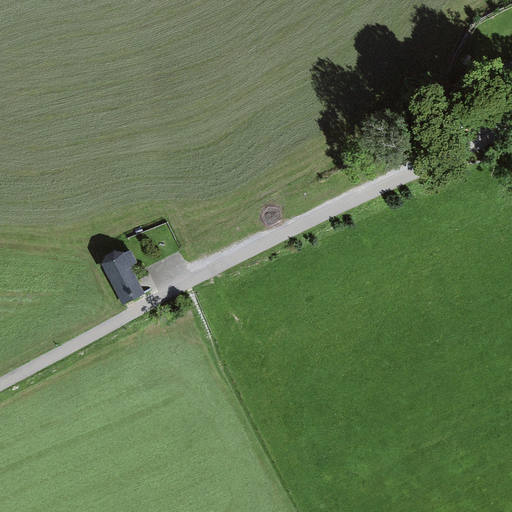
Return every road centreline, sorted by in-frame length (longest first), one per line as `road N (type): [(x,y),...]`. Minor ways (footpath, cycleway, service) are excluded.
road 1 (residential): [(511,123),(188,284)]
road 2 (track): [(188,284),(0,385)]
